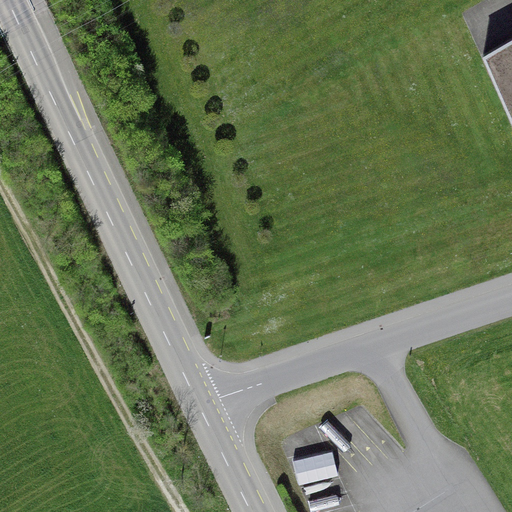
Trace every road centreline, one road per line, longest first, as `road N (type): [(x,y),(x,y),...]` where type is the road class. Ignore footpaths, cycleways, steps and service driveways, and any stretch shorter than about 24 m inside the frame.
road 1 (tertiary): [(8,0),(198,404)]
road 2 (track): [(0,179),(182,511)]
road 3 (residential): [(511,299),(198,404)]
road 4 (tertiary): [(198,404),(251,511)]
